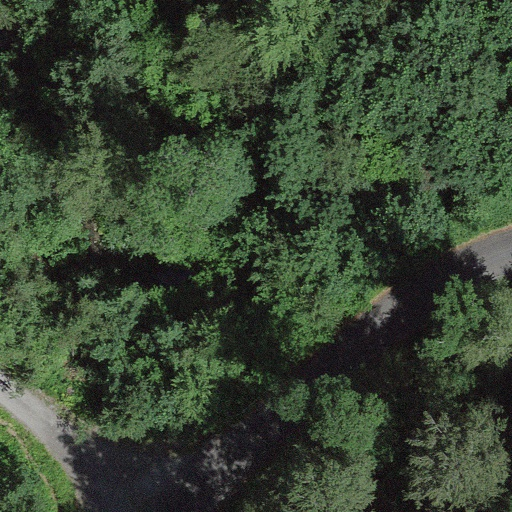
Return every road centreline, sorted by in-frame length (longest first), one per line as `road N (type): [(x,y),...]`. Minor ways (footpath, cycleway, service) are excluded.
road 1 (unclassified): [(164,511),(389,315),(445,280),(511,257)]
road 2 (track): [(0,386),(61,428),(135,511)]
